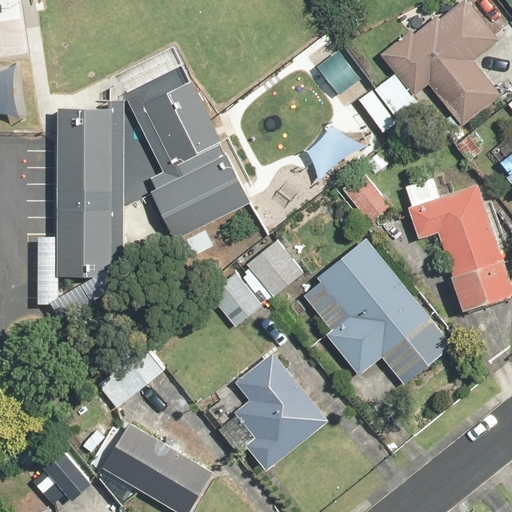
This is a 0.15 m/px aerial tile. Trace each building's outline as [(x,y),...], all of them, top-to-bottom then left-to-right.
[(0,0),(0,134),(11,135),(12,112),(41,113),(42,82),(41,82),(43,32),(57,32),(58,0),(0,0)] [(91,0),(60,0),(57,91),(88,92),(91,0)] [(460,0),(452,0),(383,57),(397,73),(416,97),(432,83),(466,125),(506,93),(476,57),(495,41),(460,0)] [(416,97),(397,73),(376,90),(401,121),(422,104),(416,97)] [(188,78),(133,105),(163,165),(148,172),(177,230),(247,195),(188,78)] [(54,115),(54,281),(113,282),(114,115),(54,115)] [(511,153),(498,164),(511,181),(511,153)] [(393,202),(363,170),(342,189),(371,222),(393,202)] [(511,293),(511,278),(480,183),(442,196),(435,177),(403,188),(420,239),(439,232),(465,309),(511,293)] [(406,385),(455,345),(366,235),(317,275),(323,282),(306,295),(333,328),(326,333),(360,374),(382,356),(406,385)] [(248,263),(276,297),(304,273),(276,239),(248,263)] [(238,272),(210,296),(236,326),(264,302),(238,272)] [(122,407),(165,369),(144,345),(100,384),(122,407)] [(269,469),(329,419),(275,353),(238,382),(251,399),(218,426),(238,451),(248,443),(269,469)] [(129,421),(104,467),(183,511),(191,511),(215,469),(129,421)] [(94,482),(61,445),(41,462),(48,470),(35,481),(56,505),(70,492),(75,498),(94,482)]
